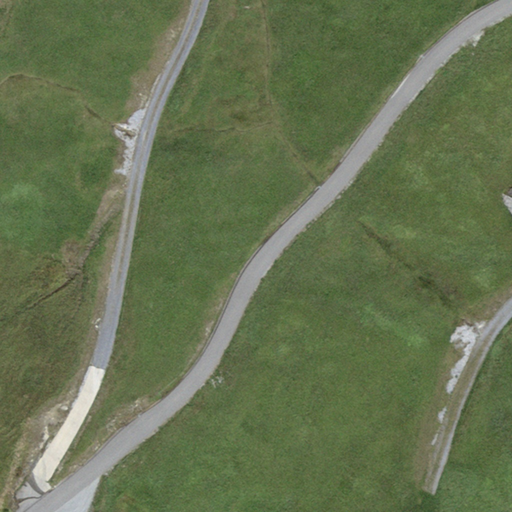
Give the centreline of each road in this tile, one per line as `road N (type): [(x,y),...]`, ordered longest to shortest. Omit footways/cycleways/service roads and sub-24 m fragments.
road 1 (track): [(511,4),(437,56),(335,185),(267,254),(190,385),(37,511)]
road 2 (track): [(202,0),(136,163),(97,368),(38,478),(37,511)]
road 3 (track): [(511,309),(469,369),(432,492)]
